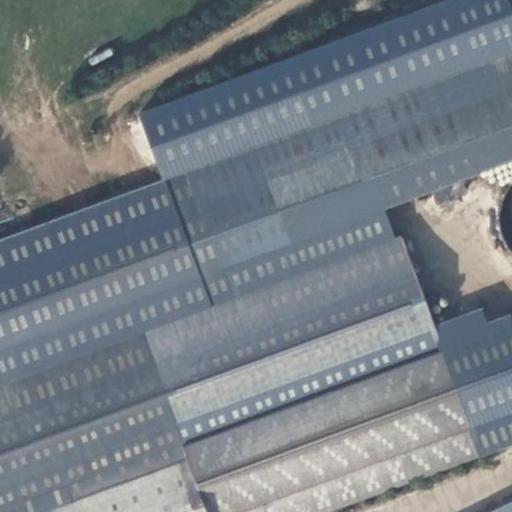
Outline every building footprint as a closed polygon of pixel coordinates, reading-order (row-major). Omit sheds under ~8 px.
[(446,0),(142,111),(165,177),(213,307),(396,240),(385,207),(511,161),(511,15),(506,0),(446,0)] [(0,239),(0,384),(141,333),(213,307),(165,177),(0,239)] [(511,185),(493,193),(511,245),(511,185)] [(207,511),(238,511),(309,486),(318,511),(324,511),(483,454),(441,341),(403,237),(396,240),(213,307),(141,333),(187,459),(207,511)] [(511,321),(510,316),(441,341),(483,454),(511,442),(511,321)] [(0,384),(0,511),(38,511),(187,459),(141,333),(0,384)] [(207,511),(187,459),(38,511),(207,511)] [(318,511),(309,486),(238,511),(318,511)] [(511,511),(511,503),(492,511),(511,511)]
